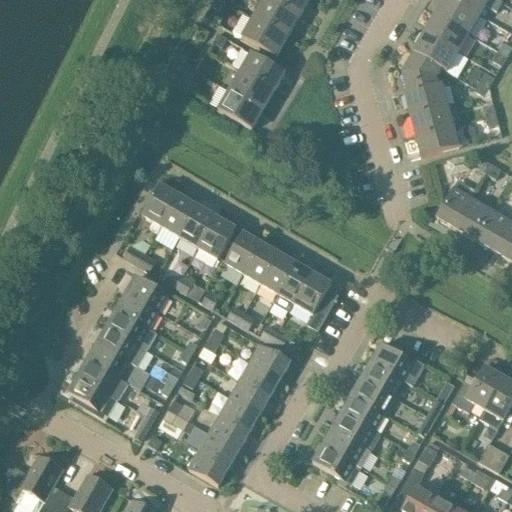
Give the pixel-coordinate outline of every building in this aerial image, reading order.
[(214,0),(210,9),(219,15),(224,5),(214,0)] [(297,23),(308,4),(300,0),(264,0),(263,3),(297,23)] [(449,0),(444,0),(434,17),(468,37),(479,18),(449,0)] [(502,5),(492,0),(449,0),(479,18),(484,9),(496,16),(502,5)] [(286,42),(297,23),(263,3),(252,22),(286,42)] [(216,17),(212,23),(219,27),(222,21),(216,17)] [(434,17),(423,35),(457,55),(468,37),(434,17)] [(275,61),(286,42),(252,22),(241,41),(275,61)] [(412,55),(413,56),(414,55),(441,72),(446,75),(457,55),(423,35),(412,55)] [(217,36),(212,46),(221,51),(227,42),(217,36)] [(502,46),(497,55),(506,60),(511,51),(502,46)] [(438,88),(436,81),(441,72),(414,55),(413,56),(402,76),(407,96),(438,88)] [(506,60),(497,55),(492,64),(501,69),(506,60)] [(239,75),(273,95),(285,76),(251,56),(239,75)] [(184,57),(179,65),(189,71),(194,63),(184,57)] [(196,74),(205,79),(210,71),(201,65),(196,74)] [(199,89),(205,79),(196,74),(190,83),(199,89)] [(263,114),(273,95),(239,75),(229,94),(263,114)] [(484,76),(479,86),(488,91),(494,82),(484,76)] [(488,91),(479,86),(474,94),(483,100),(488,91)] [(438,88),(407,96),(404,97),(409,118),(447,108),(441,87),(438,88)] [(251,133),(263,114),(229,94),(217,113),(251,133)] [(409,118),(415,139),(453,129),(447,108),(409,118)] [(485,121),(495,118),(493,108),(482,110),(485,121)] [(498,128),(495,118),(485,121),(488,131),(498,128)] [(458,151),(453,129),(415,139),(421,161),(458,151)] [(471,171),(467,157),(446,163),(449,173),(454,176),(471,171)] [(477,172),(486,177),(491,168),(482,163),(477,172)] [(491,168),(486,177),(495,183),(501,173),(491,168)] [(158,237),(161,231),(179,199),(160,188),(141,220),(152,226),(149,232),(158,237)] [(472,202),(453,191),(435,221),(454,232),(472,202)] [(180,242),(198,210),(179,199),(161,231),(180,242)] [(473,243),(491,213),(472,202),(454,232),(473,243)] [(198,253),(216,221),(198,210),(180,242),(198,253)] [(509,224),(491,213),(473,243),(492,254),(509,224)] [(216,221),(198,253),(218,264),(236,232),(216,221)] [(511,265),(511,262),(511,225),(509,224),(492,254),(511,265)] [(244,279),(262,247),(243,236),(224,268),(244,279)] [(260,289),(278,257),(262,247),(244,279),(260,289)] [(122,262),(138,271),(145,258),(130,249),(122,262)] [(276,298),(295,267),(278,257),(260,289),(276,298)] [(145,258),(138,271),(149,277),(156,264),(145,258)] [(293,308),(312,276),(295,267),(276,298),(293,308)] [(164,286),(175,293),(183,280),(172,273),(164,286)] [(312,276),(293,308),(312,319),(306,329),(317,335),(330,313),(319,307),(331,288),(312,276)] [(125,298),(157,316),(167,299),(135,280),(125,298)] [(183,280),(175,293),(186,299),(193,286),(183,280)] [(208,295),(201,307),(212,314),(219,301),(208,295)] [(157,316),(125,298),(116,314),(148,333),(157,316)] [(226,322),(237,329),(244,316),(233,309),(226,322)] [(157,338),(148,333),(116,314),(106,331),(147,355),(157,338)] [(244,316),(237,329),(248,335),(255,322),(244,316)] [(198,330),(206,334),(211,324),(204,320),(198,330)] [(263,344),(270,348),(277,335),(267,329),(259,342),(263,344)] [(137,371),(147,355),(106,331),(96,347),(128,366),(137,371)] [(214,333),(209,342),(218,348),(223,338),(214,333)] [(277,335),(270,348),(280,353),(288,341),(277,335)] [(218,348),(209,342),(204,351),(213,357),(218,348)] [(184,354),(192,358),(197,349),(190,345),(184,354)] [(119,382),(128,366),(96,347),(87,364),(118,383),(119,382)] [(249,366),(279,383),(290,365),(260,348),(249,366)] [(370,366),(403,384),(412,389),(424,368),(413,362),(411,366),(381,348),(370,366)] [(187,367),(192,358),(184,354),(179,363),(187,367)] [(127,387),(119,382),(118,383),(87,364),(77,380),(118,404),(127,387)] [(279,383),(249,366),(239,384),(269,401),(279,383)] [(393,401),(403,384),(370,366),(361,383),(393,401)] [(194,368),(188,378),(197,383),(203,374),(194,368)] [(461,390),(451,407),(468,417),(473,408),(484,414),(502,381),(485,371),(477,385),(475,387),(465,382),(464,383),(461,390)] [(178,382),(170,378),(164,374),(159,384),(165,387),(172,392),(178,382)] [(149,378),(143,389),(158,398),(160,396),(165,387),(159,384),(149,378)] [(197,383),(188,378),(183,387),(192,392),(197,383)] [(71,400),(68,404),(105,426),(118,404),(77,380),(67,398),(71,400)] [(497,434),(502,424),(511,407),(511,386),(502,381),(484,414),(494,420),(489,429),(497,434)] [(351,399),(383,418),(393,401),(361,383),(351,399)] [(229,401),(259,419),(269,401),(239,384),(229,401)] [(436,403),(436,404),(443,408),(453,390),(446,386),(436,403)] [(160,396),(167,400),(172,392),(165,387),(160,396)] [(374,434),(383,418),(351,399),(341,416),(374,435),(374,434)] [(249,436),(259,419),(229,401),(219,419),(249,436)] [(168,413),(177,418),(183,409),(173,404),(168,413)] [(436,404),(427,420),(434,424),(443,408),(436,404)] [(146,420),(153,424),(159,415),(151,411),(146,420)] [(172,427),(177,418),(168,413),(163,422),(172,427)] [(380,438),(374,434),(374,435),(341,416),(332,432),(371,455),(380,438)] [(238,454),(249,436),(219,419),(208,437),(238,454)] [(146,420),(137,435),(133,442),(141,446),(153,424),(146,420)] [(424,441),(434,424),(427,420),(419,433),(420,434),(418,438),(424,441)] [(361,471),(371,455),(332,432),(322,449),(361,471)] [(228,472),(238,454),(208,437),(198,455),(228,472)] [(152,439),(147,449),(156,454),(162,445),(152,439)] [(407,454),(414,458),(420,448),(412,444),(407,454)] [(477,465),(489,472),(500,454),(488,447),(477,465)] [(351,489),(361,471),(322,449),(312,466),(339,482),(337,486),(345,490),(347,487),(351,489)] [(426,450),(418,464),(428,470),(437,456),(426,450)] [(409,467),(414,458),(407,454),(402,462),(409,467)] [(500,454),(489,472),(498,477),(509,459),(500,454)] [(228,472),(198,455),(187,473),(218,490),(228,472)] [(53,490),(63,473),(38,459),(27,477),(15,470),(3,493),(18,501),(19,507),(28,511),(53,511),(62,495),(53,490)] [(464,469),(459,478),(470,485),(476,476),(464,469)] [(416,489),(417,489),(423,479),(413,472),(396,501),(406,506),(416,489)] [(476,476),(470,485),(483,493),(490,480),(478,473),(476,476)] [(87,478),(74,502),(62,495),(53,511),(68,511),(69,511),(100,511),(112,492),(87,478)] [(392,478),(387,486),(395,491),(400,482),(392,478)] [(395,491),(387,486),(382,496),(390,500),(395,491)] [(496,500),(506,506),(511,496),(511,492),(503,488),(496,500)] [(416,489),(406,506),(402,511),(428,511),(435,500),(417,489),(416,489)] [(453,511),(455,511),(435,500),(428,511),(453,511)]
